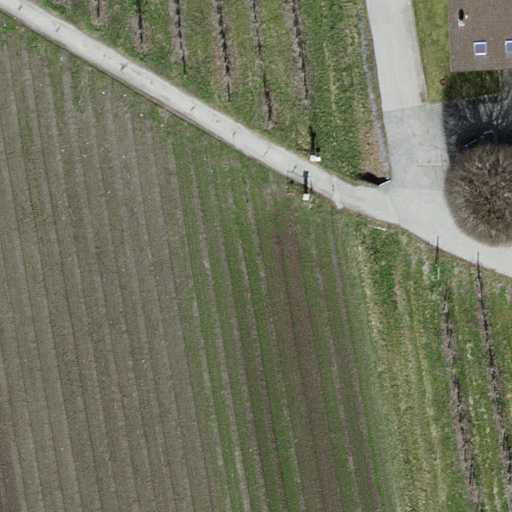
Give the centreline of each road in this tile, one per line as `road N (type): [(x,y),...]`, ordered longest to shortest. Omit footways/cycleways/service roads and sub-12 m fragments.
road 1 (track): [(437,236),(0,12)]
road 2 (unclassified): [(511,266),(437,236),(383,99),(369,0)]
